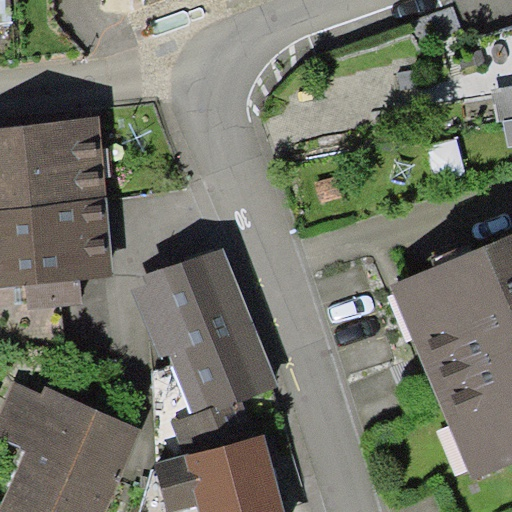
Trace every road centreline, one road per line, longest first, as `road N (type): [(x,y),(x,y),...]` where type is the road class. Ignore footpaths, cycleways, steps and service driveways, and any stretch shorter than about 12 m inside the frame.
road 1 (residential): [(215,70),(212,105),(239,195),(311,366),(348,511)]
road 2 (residential): [(215,70),(146,67),(0,91)]
road 3 (residential): [(338,0),(236,41),(215,70)]
